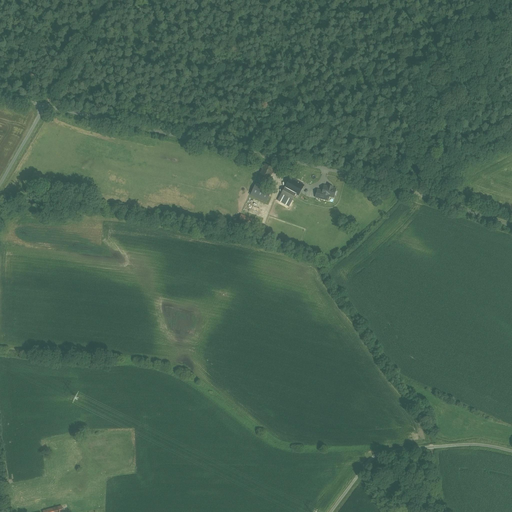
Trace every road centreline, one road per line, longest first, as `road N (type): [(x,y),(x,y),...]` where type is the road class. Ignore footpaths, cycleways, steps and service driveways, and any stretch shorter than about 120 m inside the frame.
road 1 (unclassified): [(0,187),(47,103),(364,174),(511,224)]
road 2 (unclassified): [(329,511),(381,452),(490,443),(511,449)]
